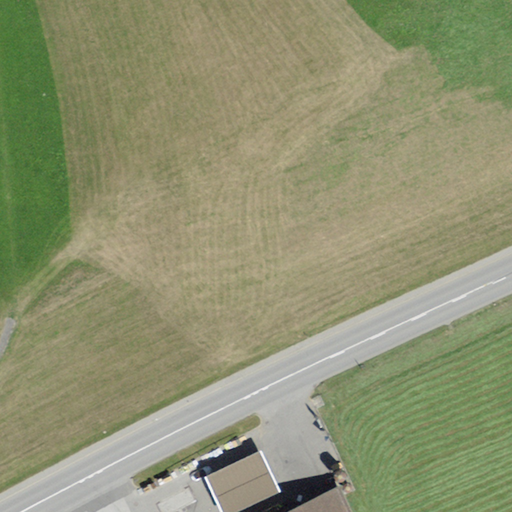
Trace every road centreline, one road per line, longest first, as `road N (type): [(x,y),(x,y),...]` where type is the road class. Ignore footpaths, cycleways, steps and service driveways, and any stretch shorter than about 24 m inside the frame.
road 1 (primary): [(511,268),(381,326),(27,511)]
road 2 (unknown): [(203,511),(308,461),(284,377)]
